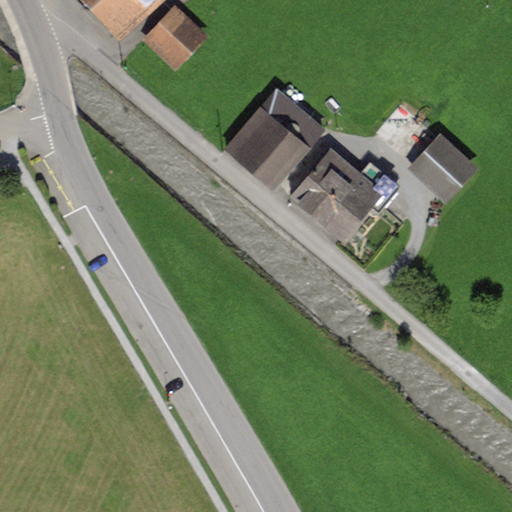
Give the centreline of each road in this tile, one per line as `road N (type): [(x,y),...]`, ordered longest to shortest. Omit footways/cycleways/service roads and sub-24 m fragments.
road 1 (residential): [(33,18),(108,67),(430,343)]
road 2 (tertiary): [(60,114),(69,152),(285,511)]
